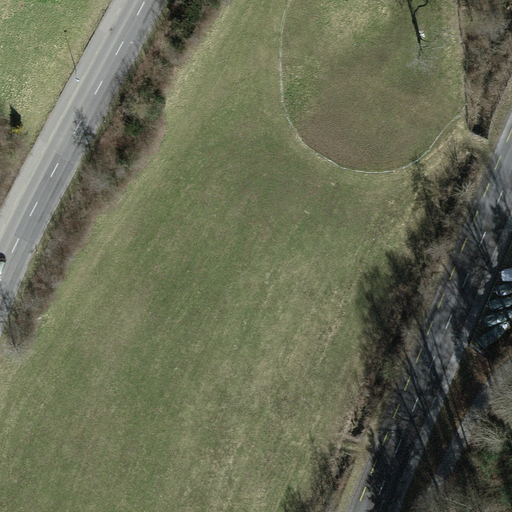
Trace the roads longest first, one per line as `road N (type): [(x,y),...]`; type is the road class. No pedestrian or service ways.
road 1 (tertiary): [(371,511),(511,176)]
road 2 (tertiary): [(0,280),(144,0)]
